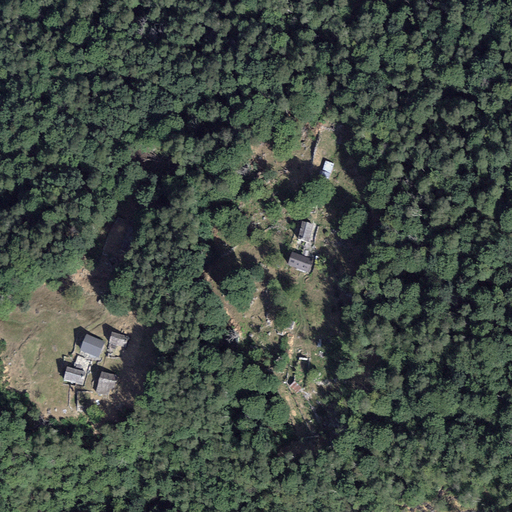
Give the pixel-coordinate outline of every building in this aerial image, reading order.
[(334,164),(325,161),(320,177),(329,180),(334,164)] [(313,224),(302,221),(298,239),(309,242),(313,224)] [(133,230),(113,222),(101,252),(120,260),(133,230)] [(314,259),(292,252),(288,266),(310,272),(314,259)] [(295,322),(286,319),(283,327),(292,330),(295,322)] [(128,336),(111,332),(108,343),(125,347),(128,336)] [(105,341),(86,334),(79,351),(98,358),(105,341)] [(85,372),(67,367),(63,381),(81,385),(85,372)] [(118,375),(101,372),(96,392),(109,395),(110,388),(115,389),(118,375)] [(294,382),(289,388),(295,394),(301,387),(294,382)]
